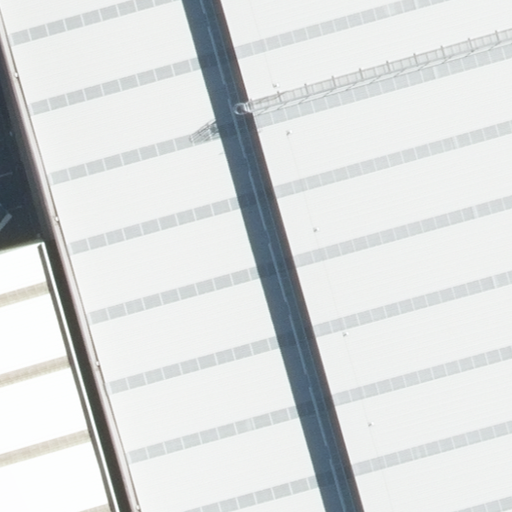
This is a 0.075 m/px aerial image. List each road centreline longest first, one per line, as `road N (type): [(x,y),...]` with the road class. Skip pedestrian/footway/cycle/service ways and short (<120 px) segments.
road 1 (unknown): [(166,0),(292,511)]
road 2 (unknown): [(511,426),(396,0)]
